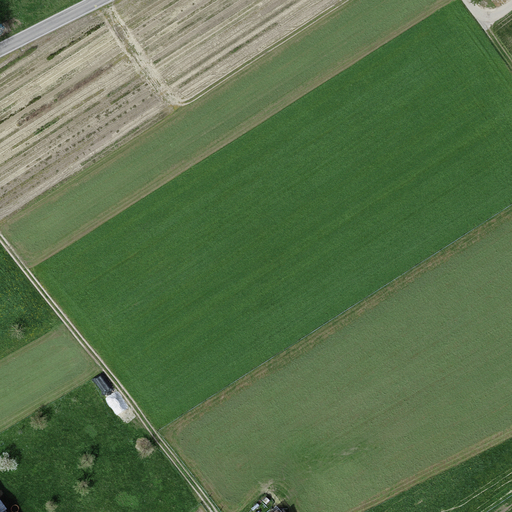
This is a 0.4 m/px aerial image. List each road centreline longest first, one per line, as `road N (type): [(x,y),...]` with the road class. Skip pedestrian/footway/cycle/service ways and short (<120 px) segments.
road 1 (track): [(213,511),(0,235)]
road 2 (track): [(174,106),(101,0)]
